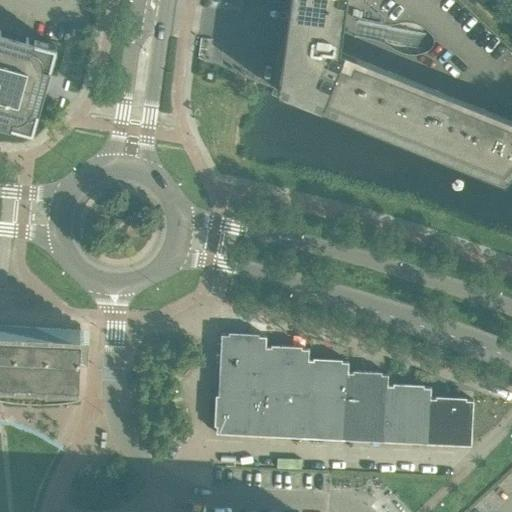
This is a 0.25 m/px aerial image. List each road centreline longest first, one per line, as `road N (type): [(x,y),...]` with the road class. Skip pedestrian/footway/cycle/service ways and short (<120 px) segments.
road 1 (residential): [(354,511),(172,488),(140,462),(120,429),(112,405),(113,317)]
road 2 (tertiary): [(172,253),(365,304),(511,358)]
road 3 (tertiary): [(511,311),(177,214)]
road 4 (tertiary): [(148,174),(152,15)]
road 5 (tertiary): [(152,15),(133,47),(112,166)]
